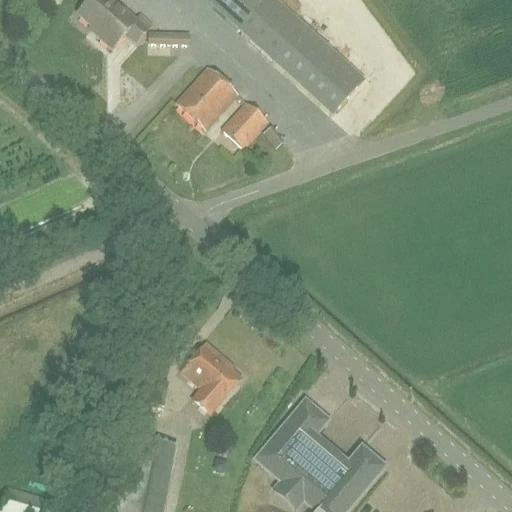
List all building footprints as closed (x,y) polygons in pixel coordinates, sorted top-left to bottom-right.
[(136,25),(108,0),(94,0),(78,18),(98,37),(96,39),(111,53),(125,37),(135,46),(151,29),(141,20),(136,25)] [(201,0),(331,117),(362,83),(270,0),(201,0)] [(175,108),(205,135),(237,98),(207,72),(175,108)] [(247,107),(222,134),(243,153),(268,125),(247,107)] [(207,348),(183,376),(202,393),(197,398),(214,413),(240,384),(230,375),(233,371),(207,348)] [(160,411),(165,386),(147,382),(142,408),(160,411)] [(306,407),(256,464),(310,511),(349,511),(384,472),(360,452),(348,468),(316,442),(329,426),(306,407)] [(83,436),(77,433),(74,441),(80,443),(83,436)] [(155,511),(169,449),(130,441),(114,511),(155,511)] [(48,468),(67,475),(77,449),(58,442),(48,468)] [(55,511),(57,505),(6,491),(0,511),(55,511)]
